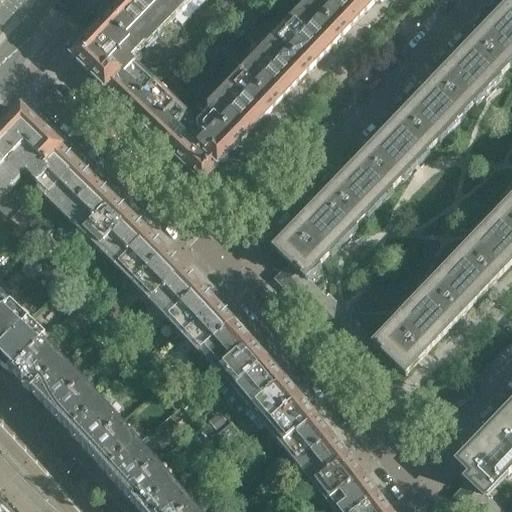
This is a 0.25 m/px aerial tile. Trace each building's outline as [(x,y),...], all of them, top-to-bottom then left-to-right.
[(175,21),(153,0),(128,0),(107,23),(137,51),(143,45),(147,49),(175,21)] [(153,0),(175,21),(194,0),(153,0)] [(232,7),(224,0),(210,0),(225,14),(232,7)] [(261,17),(272,6),(265,0),(257,0),(250,8),(256,13),(261,17)] [(359,20),(338,0),(318,0),(311,8),(342,38),(359,20)] [(376,3),(373,0),(338,0),(359,20),(376,3)] [(244,13),(250,8),(243,1),(232,12),(239,19),(244,13)] [(511,5),(493,25),(511,43),(511,5)] [(251,19),(256,13),(250,8),(244,13),(251,19)] [(342,38),(311,8),(294,26),(325,56),(342,38)] [(257,24),(251,19),(244,13),(239,19),(240,20),(229,31),(239,40),(250,29),(251,30),(257,24)] [(142,59),(136,53),(137,51),(107,23),(73,59),(106,91),(122,74),(125,77),(133,69),(142,59)] [(492,86),(511,65),(511,43),(493,25),(421,101),(451,130),(482,97),(486,102),(496,91),(492,86)] [(325,56),(294,26),(277,43),(308,74),(325,56)] [(213,46),(207,39),(201,45),(208,52),(211,48),(213,46)] [(224,49),(217,42),(213,46),(211,48),(218,55),(224,49)] [(308,74),(277,43),(260,61),(291,91),(308,74)] [(208,52),(201,45),(195,51),(202,58),(205,54),(208,52)] [(169,54),(157,47),(154,53),(166,60),(169,54)] [(211,48),(208,52),(205,54),(212,61),(218,55),(211,48)] [(174,74),(181,66),(175,61),(168,68),(174,74)] [(291,91),(260,61),(243,79),(274,109),(291,91)] [(180,79),(187,72),(181,66),(174,74),(180,79)] [(128,112),(152,87),(133,69),(125,77),(122,74),(106,91),(128,112)] [(185,85),(192,77),(187,72),(180,79),(185,85)] [(191,90),(198,83),(192,77),(185,85),(191,90)] [(274,109),(243,79),(226,96),(257,126),(274,109)] [(197,96),(204,89),(198,83),(191,90),(197,96)] [(150,133),(175,108),(152,87),(128,112),(150,133)] [(257,126),(226,96),(209,114),(212,117),(240,144),(257,126)] [(420,162),(451,130),(421,101),(348,176),(378,205),(409,173),(414,177),(424,166),(420,162)] [(186,135),(194,127),(175,108),(150,133),(173,155),(189,138),(186,135)] [(96,184),(61,150),(22,112),(0,134),(0,172),(9,163),(20,174),(28,173),(39,183),(38,185),(39,186),(42,192),(68,217),(96,184)] [(212,117),(199,131),(198,132),(207,140),(199,148),(218,167),(240,144),(212,117)] [(218,167),(199,148),(207,140),(198,132),(199,131),(194,127),(186,135),(189,138),(173,155),(203,184),(218,167)] [(10,187),(20,176),(20,174),(9,163),(0,172),(0,203),(11,192),(10,187)] [(348,237),(378,205),(348,176),(276,252),(290,266),(306,281),(306,280),(337,248),(341,252),(352,241),(348,237)] [(85,234),(114,201),(96,184),(68,217),(85,234)] [(19,212),(28,204),(22,198),(13,207),(19,212)] [(102,250),(131,218),(114,201),(85,234),(102,250)] [(478,301),(511,265),(511,205),(490,229),(485,224),(475,235),(479,240),(448,272),(478,301)] [(11,221),(19,212),(13,207),(5,216),(11,221)] [(24,232),(34,221),(24,211),(14,221),(24,232)] [(119,268),(149,236),(131,218),(102,250),(119,268)] [(41,242),(29,230),(24,235),(36,247),(41,242)] [(136,285),(166,253),(149,236),(119,268),(136,285)] [(53,264),(60,257),(55,251),(48,258),(53,264)] [(153,302),(183,271),(166,253),(136,285),(153,302)] [(59,270),(66,263),(60,257),(53,264),(59,270)] [(316,290),(306,280),(306,281),(290,266),(276,281),(301,306),(316,290)] [(170,319),(200,289),(183,271),(153,302),(170,319)] [(406,377),(478,301),(448,272),(417,304),(413,300),(403,311),(407,315),(376,347),(375,348),(391,363),(406,377)] [(87,298),(94,291),(89,286),(82,293),(87,298)] [(186,337),(217,307),(200,289),(170,319),(186,337)] [(359,326),(346,314),(329,297),(326,299),(316,290),(301,306),(351,354),(367,338),(356,328),(359,326)] [(93,304),(100,297),(94,291),(87,298),(93,304)] [(0,315),(8,308),(0,299),(0,315)] [(204,353),(234,324),(217,307),(186,337),(203,355),(205,353),(204,353)] [(0,351),(26,325),(8,308),(0,315),(0,351)] [(121,332),(128,325),(123,320),(115,327),(121,332)] [(220,372),(250,343),(234,324),(204,353),(205,353),(220,372)] [(0,363),(12,375),(41,346),(44,343),(26,325),(0,351),(0,363)] [(127,338),(134,331),(128,325),(121,332),(127,338)] [(391,363),(375,348),(376,347),(367,338),(351,354),(377,378),(391,363)] [(237,390),(267,362),(250,343),(220,372),(237,390)] [(31,394),(61,366),(41,346),(12,375),(31,394)] [(155,367),(162,360),(157,354),(150,361),(155,367)] [(161,373),(168,365),(162,360),(155,367),(161,373)] [(253,409),(283,381),(267,362),(237,390),(253,409)] [(49,413),(80,386),(61,366),(31,394),(49,413)] [(269,427),(300,400),(283,381),(253,409),(269,427)] [(68,433),(99,406),(80,386),(49,413),(68,433)] [(187,401),(195,395),(190,389),(182,395),(187,401)] [(192,407),(200,401),(195,395),(187,401),(192,407)] [(285,446),(316,419),(300,400),(269,427),(285,446)] [(87,453),(118,427),(99,406),(68,433),(87,453)] [(507,474),(511,468),(511,410),(478,445),(507,474)] [(300,465),(332,439),(316,419),(285,446),(300,465)] [(219,438),(227,431),(221,425),(214,432),(219,438)] [(105,474),(136,447),(118,427),(87,453),(105,474)] [(224,444),(232,437),(227,431),(219,438),(224,444)] [(316,484),(347,458),(332,439),(300,465),(316,484)] [(507,474),(478,445),(459,465),(464,471),(460,475),(469,484),(483,497),(484,496),(485,497),(491,491),(507,474)] [(123,494),(154,468),(136,447),(105,474),(123,494)] [(331,504),(363,478),(347,458),(316,484),(331,504)] [(250,475),(258,468),(253,462),(245,468),(250,475)] [(138,511),(144,511),(172,489),(154,468),(123,494),(138,511)] [(255,481),(263,474),(258,468),(250,475),(255,481)] [(336,511),(360,511),(378,498),(363,478),(331,504),(336,511)] [(492,511),(497,508),(489,500),(494,494),(491,491),(485,497),(484,496),(483,497),(469,484),(454,499),(467,511),(492,511)] [(188,511),(190,510),(172,489),(144,511),(188,511)] [(388,511),(378,498),(360,511),(388,511)] [(280,511),(288,506),(283,499),(275,506),(280,511)]
